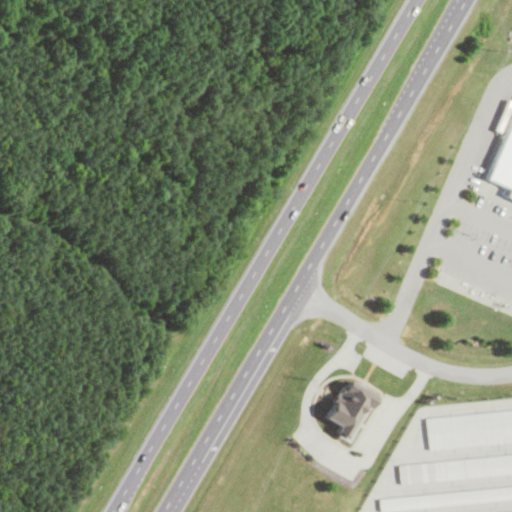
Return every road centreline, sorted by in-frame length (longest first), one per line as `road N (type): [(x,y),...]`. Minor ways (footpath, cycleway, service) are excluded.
road 1 (trunk): [(161,511),(467,0)]
road 2 (trunk): [(414,0),(111,511)]
road 3 (residential): [(293,291),(437,370),(472,379),(511,374)]
